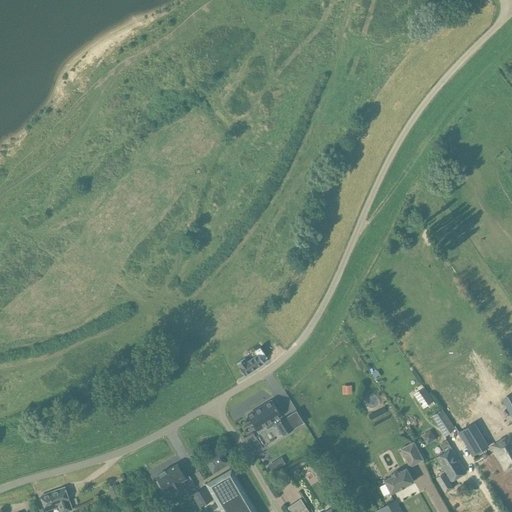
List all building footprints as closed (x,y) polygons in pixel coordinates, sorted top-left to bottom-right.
[(260,347),(255,351),(258,355),(247,361),(245,358),(237,363),(240,366),(239,367),(241,369),(240,370),(242,374),(244,373),(245,375),(264,363),(262,360),(266,357),(260,347)] [(378,370),(372,374),(375,379),(381,375),(378,370)] [(429,384),(434,391),(448,379),(443,372),(429,384)] [(352,394),(352,386),(342,386),(342,394),(352,394)] [(422,394),(416,398),(423,408),(434,401),(424,387),(420,390),(422,394)] [(508,411),(511,409),(511,393),(502,399),(508,411)] [(281,415),(272,400),(247,415),(257,430),(265,425),(268,429),(276,424),(283,435),(293,429),(285,417),(280,420),(279,417),(281,415)] [(443,409),(432,417),(445,436),(456,429),(443,409)] [(410,424),(405,427),(409,433),(414,430),(410,424)] [(474,424),(459,433),(471,452),(473,456),(488,447),(474,424)] [(511,435),(492,446),(505,468),(508,467),(511,464),(511,435)] [(424,460),(414,442),(400,449),(410,468),(424,460)] [(452,448),(437,457),(447,473),(445,474),(445,473),(437,478),(445,492),(453,487),(450,481),(451,480),(452,481),(466,472),(452,448)] [(222,449),(205,459),(214,472),(230,462),(222,449)] [(281,457),(275,460),(279,466),(285,463),(281,457)] [(186,478),(177,463),(177,464),(158,475),(157,476),(166,491),(166,490),(169,488),(172,492),(184,485),(182,481),(185,479),(186,479),(186,478)] [(414,482),(407,468),(398,472),(397,470),(391,474),(392,476),(384,480),(391,494),(414,482)] [(257,511),(232,469),(206,484),(222,511),(257,511)] [(70,502),(65,487),(41,496),(47,510),(59,506),(61,511),(65,511),(72,509),(69,502),(70,502)] [(122,497),(116,487),(109,490),(115,501),(122,497)] [(199,491),(193,495),(200,507),(206,503),(199,491)] [(308,511),(306,508),(300,498),(288,506),(292,511),(308,511)] [(401,511),(395,500),(373,511),(401,511)]
